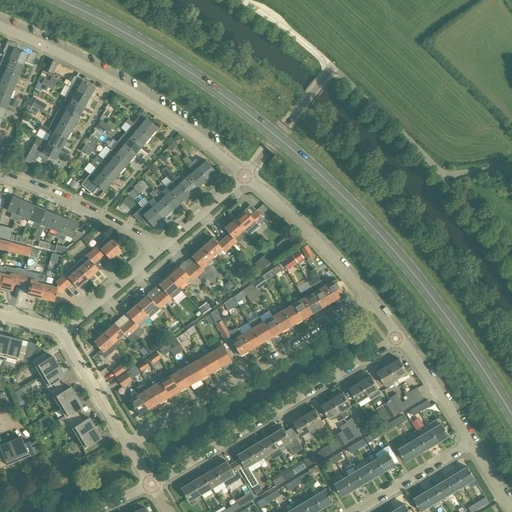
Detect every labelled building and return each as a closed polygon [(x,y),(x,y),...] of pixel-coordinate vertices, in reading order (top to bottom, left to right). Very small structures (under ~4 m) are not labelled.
[(27,53),(16,49),(17,45),(7,41),(3,52),(4,52),(2,57),(3,57),(22,65),(27,53)] [(3,57),(0,63),(0,68),(18,76),(22,65),(3,57)] [(43,69),(52,73),(57,62),(48,58),(43,69)] [(18,76),(0,68),(0,74),(2,75),(0,81),(14,87),(18,76)] [(95,87),(82,80),(76,76),(75,76),(73,77),(71,81),(71,82),(72,83),(70,87),(89,98),(95,87)] [(41,84),(53,90),(56,85),(44,79),(41,84)] [(14,87),(0,81),(0,94),(9,98),(14,87)] [(89,98),(70,87),(64,97),(70,100),(83,108),(89,98)] [(38,97),(41,91),(35,88),(32,94),(38,97)] [(0,94),(0,107),(5,110),(9,98),(0,94)] [(31,96),(26,107),(30,109),(35,98),(31,96)] [(37,109),(42,102),(36,98),(31,106),(37,109)] [(61,105),(59,109),(77,119),(83,108),(70,100),(66,107),(61,105)] [(35,116),(38,110),(32,107),(29,112),(35,116)] [(77,119),(59,109),(57,112),(57,111),(53,119),(71,129),(77,119)] [(143,110),(136,118),(133,123),(149,137),(157,128),(147,119),(150,116),(143,110)] [(71,129),(53,119),(47,129),(39,125),(65,140),(71,129)] [(130,126),(125,132),(141,146),(149,137),(133,123),(128,119),(125,122),(130,126)] [(106,124),(101,120),(98,124),(102,128),(106,124)] [(37,136),(36,137),(60,151),(65,140),(39,125),(38,128),(51,135),(47,142),(37,136)] [(125,132),(117,141),(134,155),(141,146),(125,132)] [(85,144),(93,151),(98,140),(91,134),(85,144)] [(32,144),(38,147),(31,159),(43,166),(49,157),(55,160),(60,151),(36,137),(32,144)] [(117,141),(110,150),(126,164),(134,155),(117,141)] [(172,152),(177,146),(173,143),(168,149),(172,152)] [(83,148),(81,149),(82,149),(88,155),(92,150),(85,144),(83,148)] [(126,164),(110,150),(102,159),(119,173),(126,164)] [(102,159),(95,168),(111,182),(119,173),(102,159)] [(206,161),(201,165),(195,159),(191,162),(206,179),(215,172),(206,161)] [(206,179),(191,162),(187,166),(193,172),(188,176),(197,187),(206,179)] [(95,168),(90,174),(81,185),(92,194),(98,187),(103,191),(111,182),(95,168)] [(174,178),(174,179),(165,168),(161,171),(170,182),(165,187),(179,203),(188,195),(174,178)] [(178,175),(174,178),(188,195),(197,187),(188,176),(183,181),(178,175)] [(75,189),(78,184),(72,180),(69,185),(75,189)] [(138,183),(134,186),(139,192),(143,189),(138,183)] [(179,203),(165,187),(166,187),(161,192),(160,192),(159,192),(156,189),(154,191),(170,210),(179,203)] [(135,188),(129,192),(133,198),(139,193),(135,188)] [(153,198),(147,203),(161,218),(170,210),(154,191),(153,191),(152,190),(149,193),(153,198)] [(127,207),(134,199),(128,194),(121,203),(127,207)] [(15,220),(23,201),(12,197),(6,210),(12,212),(10,218),(15,220)] [(23,201),(15,220),(20,222),(22,216),(28,219),(34,206),(23,201)] [(161,218),(147,203),(132,215),(137,221),(144,224),(148,221),(152,226),(161,218)] [(34,206),(28,219),(35,222),(32,228),(37,230),(45,210),(34,206)] [(56,215),(45,210),(37,230),(41,232),(44,226),(50,228),(56,215)] [(234,219),(247,234),(250,238),(256,233),(254,230),(255,230),(251,225),(255,222),(256,224),(263,219),(256,211),(250,216),(245,210),(234,219)] [(50,228),(49,231),(49,232),(54,234),(53,237),(58,239),(61,233),(67,220),(56,215),(50,228)] [(229,234),(223,239),(230,247),(236,242),(237,243),(247,234),(234,219),(224,228),(229,234)] [(67,220),(61,233),(58,239),(64,241),(65,237),(74,241),(83,234),(75,230),(78,224),(67,220)] [(0,237),(8,239),(12,229),(0,225),(0,237)] [(86,242),(93,237),(89,232),(82,238),(86,242)] [(92,251),(99,259),(105,254),(110,259),(120,250),(108,236),(92,251)] [(223,239),(217,244),(212,238),(201,248),(210,258),(221,249),(224,252),(230,247),(223,239)] [(0,250),(7,252),(9,243),(0,240),(0,250)] [(293,243),(290,240),(280,250),(282,253),(293,243)] [(18,245),(9,242),(7,250),(16,252),(18,245)] [(307,245),(302,248),(308,258),(313,255),(307,245)] [(196,262),(191,267),(198,275),(208,266),(205,263),(210,258),(201,248),(191,256),(196,262)] [(92,251),(86,255),(86,256),(85,255),(75,265),(78,268),(87,279),(98,269),(93,264),(99,259),(92,251)] [(303,258),(298,251),(296,251),(291,255),(297,263),(303,258)] [(56,263),(58,255),(51,254),(50,261),(56,263)] [(296,263),(291,255),(284,260),(290,268),(296,263)] [(264,256),(255,264),(261,271),(270,263),(264,256)] [(278,264),(271,269),(275,275),(277,278),(282,275),(280,271),(282,270),(278,264)] [(180,267),(171,274),(180,285),(188,277),(191,281),(198,275),(191,267),(184,272),(180,267)] [(65,273),(58,279),(65,287),(72,282),(77,287),(87,279),(78,268),(73,273),(69,269),(65,273)] [(262,276),(265,282),(272,277),(275,275),(271,269),(262,276)] [(1,273),(0,277),(0,287),(12,290),(14,283),(22,285),(24,275),(16,273),(15,277),(1,273)] [(180,285),(171,274),(159,285),(163,290),(158,295),(165,303),(171,298),(176,294),(173,291),(180,285)] [(301,291),(321,279),(318,274),(298,286),(301,291)] [(24,275),(22,285),(28,287),(26,294),(40,298),(43,284),(30,281),(31,277),(24,275)] [(265,282),(262,276),(252,283),(257,290),(266,283),(265,282)] [(56,287),(43,284),(40,298),(54,301),(55,294),(57,294),(65,287),(58,279),(55,282),(57,285),(56,287)] [(333,279),(324,285),(333,301),(343,295),(333,279)] [(333,301),(324,285),(321,281),(310,287),(313,291),(322,308),(333,301)] [(243,290),(247,297),(255,291),(250,285),(243,290)] [(233,298),(237,303),(245,296),(241,291),(233,298)] [(322,308),(313,291),(302,297),(312,314),(322,308)] [(158,295),(152,300),(147,295),(138,303),(150,317),(159,309),(165,303),(158,295)] [(312,314),(302,297),(292,303),(302,320),(312,314)] [(224,304),(228,312),(234,308),(230,300),(224,304)] [(126,313),(131,319),(125,324),(137,337),(143,332),(139,327),(150,317),(138,303),(126,313)] [(292,303),(281,310),(291,326),(302,320),(292,303)] [(202,314),(210,309),(206,304),(199,309),(202,314)] [(246,314),(248,320),(257,316),(254,310),(246,314)] [(291,326),(281,310),(271,316),(280,332),(291,326)] [(210,314),(205,316),(209,324),(214,321),(210,314)] [(280,332),(271,316),(260,322),(270,338),(280,332)] [(221,320),(215,323),(223,338),(227,335),(229,334),(221,320)] [(260,322),(250,328),(260,344),(270,338),(260,322)] [(114,323),(104,332),(113,343),(119,338),(120,339),(124,335),(131,343),(137,337),(125,324),(119,329),(114,323)] [(248,323),(237,329),(250,350),(260,344),(250,328),(248,323)] [(185,331),(189,336),(196,331),(192,326),(185,331)] [(229,334),(227,335),(231,341),(240,356),(250,350),(237,329),(229,334)] [(189,336),(185,331),(176,338),(179,343),(189,337),(189,336)] [(113,343),(104,332),(93,341),(100,350),(98,351),(103,356),(109,350),(107,348),(113,343)] [(0,359),(4,361),(5,357),(10,337),(0,334),(0,359)] [(22,340),(10,337),(5,357),(17,360),(16,361),(22,362),(26,347),(21,345),(22,340)] [(165,345),(172,354),(172,355),(179,350),(173,340),(165,345)] [(172,354),(165,345),(159,349),(163,355),(168,352),(170,355),(172,354)] [(212,350),(221,367),(231,361),(221,345),(212,350)] [(221,367),(212,350),(201,356),(211,373),(221,367)] [(148,357),(153,363),(160,358),(156,352),(148,357)] [(40,376),(58,366),(51,355),(47,358),(44,353),(30,361),(34,366),(40,376)] [(201,356),(191,362),(201,379),(211,373),(201,356)] [(399,359),(389,365),(397,379),(408,373),(399,359)] [(137,365),(140,371),(148,366),(145,360),(137,365)] [(201,379),(191,362),(180,369),(190,385),(201,379)] [(115,377),(125,370),(121,364),(111,371),(115,377)] [(397,379),(389,365),(378,372),(386,386),(397,379)] [(58,366),(40,376),(47,386),(46,387),(49,392),(60,385),(57,380),(64,376),(58,366)] [(138,372),(134,366),(126,372),(130,378),(138,372)] [(190,385),(180,369),(170,375),(179,391),(190,385)] [(122,387),(132,380),(130,378),(126,372),(116,379),(122,387)] [(160,373),(157,374),(170,397),(179,391),(170,375),(164,379),(160,373)] [(156,375),(159,381),(150,387),(159,403),(170,397),(157,374),(156,375)] [(371,376),(361,382),(369,395),(373,393),(375,395),(380,392),(379,390),(371,376)] [(369,395),(361,382),(350,388),(358,402),(369,395)] [(19,388),(16,383),(11,386),(14,391),(19,388)] [(64,390),(60,385),(49,392),(52,397),(53,397),(59,407),(76,397),(70,386),(64,390)] [(150,387),(146,389),(143,385),(141,385),(136,387),(139,393),(148,409),(159,403),(150,387)] [(412,405),(424,399),(417,387),(408,392),(406,390),(404,391),(412,405)] [(21,388),(15,391),(21,404),(27,401),(21,388)] [(332,399),(344,418),(349,415),(346,410),(351,406),(343,392),(332,399)] [(148,409),(139,393),(129,399),(138,415),(148,409)] [(389,399),(398,414),(405,409),(396,395),(389,399)] [(76,397),(59,407),(65,417),(64,418),(67,423),(79,416),(76,411),(82,407),(76,397)] [(344,418),(332,399),(322,405),(330,419),(335,416),(338,422),(344,418)] [(389,399),(384,402),(389,410),(393,416),(398,414),(389,399)] [(419,405),(422,411),(431,405),(427,399),(419,405)] [(422,411),(419,405),(410,410),(413,416),(422,411)] [(315,409),(304,415),(313,429),(323,423),(315,409)] [(295,424),(291,426),(296,435),(300,433),(302,436),(313,429),(304,415),(294,422),(295,424)] [(379,424),(384,421),(380,415),(375,417),(379,424)] [(402,415),(393,420),(396,426),(405,421),(402,415)] [(82,421),(79,416),(67,423),(70,428),(71,428),(77,438),(94,428),(88,417),(82,421)] [(413,420),(417,428),(424,424),(420,416),(413,420)] [(396,426),(393,420),(384,426),(387,431),(396,426)] [(431,430),(438,442),(449,436),(441,424),(431,430)] [(296,435),(291,426),(284,430),(283,428),(273,434),(281,447),(284,445),(287,449),(289,448),(293,454),(302,449),(296,438),(291,441),(290,439),(296,435)] [(101,438),(94,428),(77,438),(83,448),(82,448),(86,454),(98,447),(95,442),(101,438)] [(356,428),(352,431),(356,438),(360,435),(356,428)] [(431,430),(420,437),(427,448),(438,442),(431,430)] [(356,438),(352,431),(343,436),(341,433),(335,436),(341,446),(351,441),(356,438)] [(368,443),(379,437),(376,431),(364,437),(368,443)] [(273,434),(261,441),(269,454),(281,447),(273,434)] [(328,445),(324,448),(328,455),(341,446),(335,436),(330,439),(334,447),(330,449),(328,445)] [(21,437),(10,442),(18,460),(28,455),(29,456),(35,454),(32,448),(29,441),(24,443),(21,437)] [(420,437),(410,443),(417,455),(427,448),(420,437)] [(363,438),(355,443),(359,449),(366,444),(363,438)] [(269,454),(261,441),(249,448),(257,461),(263,457),(266,461),(271,458),(269,454)] [(18,460),(10,442),(0,445),(0,449),(1,451),(0,451),(0,464),(1,468),(7,465),(18,460)] [(359,449),(355,443),(347,447),(351,453),(359,449)] [(417,455),(410,443),(399,449),(406,461),(417,455)] [(237,461),(241,468),(252,487),(253,487),(258,484),(248,467),(257,461),(249,448),(238,455),(241,459),(237,461)] [(328,455),(324,448),(319,451),(323,458),(328,455)] [(313,464),(319,460),(314,451),(308,455),(309,457),(313,463),(313,464)] [(388,452),(377,459),(385,471),(395,464),(388,452)] [(58,461),(53,453),(47,456),(54,466),(59,463),(58,461)] [(333,457),(336,462),(342,458),(339,453),(333,457)] [(313,463),(309,457),(303,460),(307,467),(313,463)] [(336,462),(333,457),(326,461),(329,466),(336,462)] [(385,471),(377,459),(367,465),(374,477),(385,471)] [(237,461),(229,465),(227,461),(217,467),(228,485),(242,477),(238,470),(241,468),(237,461)] [(367,465),(356,471),(363,483),(374,477),(367,465)] [(228,485),(217,467),(206,474),(213,487),(223,481),(226,486),(228,485)] [(456,474),(464,485),(474,479),(467,467),(456,474)] [(303,475),(305,480),(312,476),(309,471),(303,475)] [(363,483),(356,471),(346,478),(353,490),(363,483)] [(288,472),(282,475),(285,481),(291,477),(288,472)] [(206,474),(194,481),(202,494),(213,487),(206,474)] [(464,485),(456,474),(446,480),(453,492),(464,485)] [(285,481),(282,475),(273,481),(276,486),(285,481)] [(305,480),(303,475),(298,477),(292,481),(295,486),(305,480)] [(353,490),(346,478),(335,484),(342,496),(353,490)] [(446,480),(435,486),(442,498),(453,492),(446,480)] [(202,494),(194,481),(182,488),(190,501),(193,499),(194,498),(202,494)] [(295,486),(292,481),(285,485),(288,490),(295,486)] [(262,491),(258,484),(253,487),(257,494),(262,491)] [(435,486),(425,493),(432,504),(442,498),(435,486)] [(270,494),(274,499),(281,495),(277,490),(270,494)] [(326,490),(315,496),(322,508),(333,502),(326,490)] [(251,492),(237,500),(241,507),(255,499),(251,492)] [(432,504),(425,493),(414,499),(421,511),(432,504)] [(274,499),(270,494),(268,495),(263,498),(266,502),(267,503),(274,499)] [(315,496),(309,500),(307,495),(302,498),(305,502),(304,503),(310,511),(315,511),(322,508),(315,496)] [(481,499),(474,504),(478,509),(489,503),(485,497),(481,500),(481,499)] [(236,503),(226,509),(228,511),(232,511),(240,508),(237,503),(236,503)] [(310,511),(304,503),(294,509),(295,511),(310,511)]
